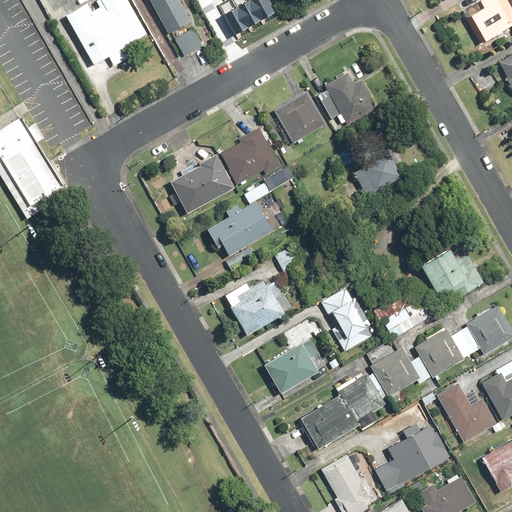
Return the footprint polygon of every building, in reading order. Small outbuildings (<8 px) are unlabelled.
[(114,63),(131,53),(128,47),(149,36),(129,0),(96,0),(69,15),(96,65),(111,57),(114,63)] [(151,0),(171,35),(193,23),(180,0),(151,0)] [(268,0),(245,0),(223,13),(235,34),(275,12),(268,0)] [(488,8),(474,16),(490,42),(511,28),(511,6),(508,0),(486,0),(484,2),(488,8)] [(206,44),(196,27),(176,39),(186,56),(206,44)] [(511,57),(502,63),(511,80),(511,57)] [(339,113),(345,124),(378,105),(363,79),(357,82),(350,70),(327,83),(330,89),(320,95),(332,117),(339,113)] [(309,90),(276,109),(279,116),(276,118),(291,145),(328,124),(309,90)] [(0,122),(0,175),(23,214),(63,190),(17,112),(0,122)] [(244,140),(222,152),(239,183),(266,168),(268,172),(281,165),(261,127),(242,137),(244,140)] [(405,171),(390,148),(363,165),(365,167),(356,172),(370,194),(405,171)] [(237,188),(219,153),(202,162),(203,164),(173,180),(190,212),(237,188)] [(268,180),(246,193),(252,203),(258,200),(274,190),(268,180)] [(258,200),(252,203),(242,209),(240,204),(228,210),(231,215),(210,227),(218,241),(224,238),(233,254),(275,229),(258,200)] [(302,241),(277,254),(286,269),(310,256),(302,241)] [(424,264),(442,296),(466,282),(470,290),(485,282),(463,242),(424,264)] [(231,305),(246,332),(289,307),(279,290),(274,293),(267,281),(255,288),(250,279),(228,292),(234,303),(231,305)] [(346,287),(323,300),(330,313),(336,309),(350,334),(340,339),(347,351),(373,335),(368,327),(372,324),(356,297),(353,299),(346,287)] [(385,319),(419,300),(412,288),(375,309),(382,321),(385,319)] [(419,300),(385,319),(395,337),(429,318),(419,300)] [(511,337),(511,325),(501,305),(468,324),(469,326),(453,335),(465,357),(482,347),(485,353),(511,337)] [(453,335),(448,327),(417,345),(422,354),(433,375),(434,377),(466,358),(465,357),(453,335)] [(311,337),(268,363),(276,378),(270,381),(274,387),(280,384),(284,390),(327,365),(311,337)] [(433,375),(422,354),(412,360),(404,346),(373,364),(376,370),(385,387),(390,395),(419,379),(421,382),(433,375)] [(360,425),(363,430),(381,420),(375,410),(389,402),(381,389),(385,387),(376,370),(371,374),(369,371),(339,389),(342,394),(357,420),(360,425)] [(502,371),(483,382),(504,419),(511,414),(511,380),(508,383),(502,371)] [(472,404),(460,382),(438,394),(465,441),(498,422),(485,397),(472,404)] [(357,420),(342,394),(299,418),(317,449),(360,425),(357,420)] [(451,455),(433,424),(390,447),(396,458),(376,469),(388,490),(451,455)] [(511,438),(484,455),(504,490),(511,485),(511,438)] [(338,497),(336,498),(342,509),(336,511),(360,511),(371,506),(368,502),(379,496),(368,477),(363,480),(347,453),(322,468),(338,497)] [(423,506),(425,511),(457,511),(478,502),(465,476),(438,488),(436,483),(420,490),(427,504),(423,506)] [(412,511),(405,498),(380,511),(412,511)]
